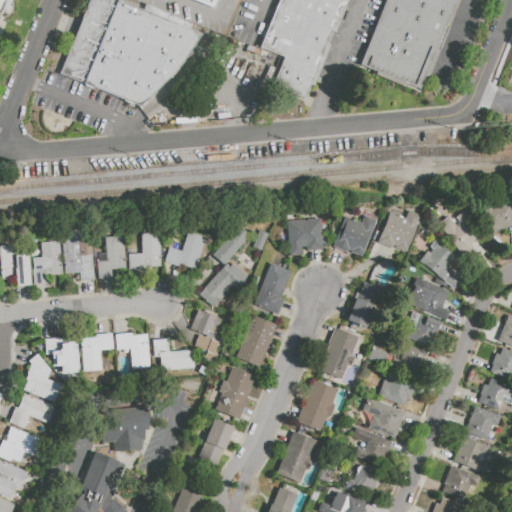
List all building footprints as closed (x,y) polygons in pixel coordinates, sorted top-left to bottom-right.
[(0,0),(0,10),(5,12),(9,0),(0,0)] [(118,0),(87,0),(59,73),(138,105),(153,93),(174,72),(189,51),(200,34),(118,0)] [(214,0),(211,8),(191,0),(214,0)] [(277,0),(258,48),(282,58),(269,89),(302,102),(310,82),(313,84),(329,45),(326,44),(332,31),(334,32),(346,0),(277,0)] [(384,0),(358,65),(375,72),(375,75),(402,85),(403,83),(419,90),(424,76),(428,77),(438,51),(435,50),(445,24),(448,25),(458,0),(384,0)] [(490,233),(481,204),(492,201),(494,207),(509,202),(511,211),(511,226),(509,227),(490,233)] [(388,212),(377,242),(390,247),(405,253),(419,215),(407,210),(404,218),(388,212)] [(437,225),(449,215),(453,219),(458,215),(457,213),(460,210),(479,234),(473,239),(486,254),(483,256),(487,261),(475,271),(437,225)] [(332,247),(339,250),(346,252),(347,250),(362,255),(376,221),(363,216),(360,223),(344,217),(332,247)] [(288,255),(286,221),(319,218),(322,249),(314,250),(306,250),(305,246),(301,247),(302,254),(288,255)] [(211,255),(239,226),(250,237),(222,266),(211,255)] [(94,280),(86,280),(78,281),(78,273),(65,275),(61,231),(90,229),(94,280)] [(167,247),(180,251),(186,232),(205,237),(195,269),(180,265),(179,267),(163,262),(167,247)] [(126,269),(112,270),(112,278),(105,279),(97,280),(96,262),(105,262),(103,236),(123,234),(126,269)] [(160,234),(161,267),(152,267),(152,270),(128,271),(127,254),(140,254),(140,234),(160,234)] [(417,261),(438,278),(456,257),(435,239),(428,247),(431,249),(428,253),(425,251),(417,261)] [(59,241),(61,274),(46,276),(47,285),(42,285),(33,286),(31,258),(39,258),(38,243),(59,241)] [(30,286),(23,286),(15,287),(14,279),(1,280),(0,263),(0,246),(17,246),(18,256),(28,255),(30,286)] [(276,313),(280,305),(283,298),(280,296),(290,270),(268,261),(251,303),(276,313)] [(197,295),(226,265),(229,267),(234,262),(241,270),(236,275),(242,280),(234,289),(233,287),(212,309),(197,295)] [(440,279),(453,289),(457,284),(462,278),(449,268),(440,279)] [(362,283),(381,290),(365,329),(346,322),(349,314),(362,283)] [(447,293),(440,308),(448,311),(444,321),(404,303),(412,284),(431,292),(434,287),(447,293)] [(196,311),(221,320),(215,335),(213,334),(210,340),(217,343),(213,353),(216,354),(213,363),(202,359),(205,352),(192,348),(196,338),(187,335),(196,311)] [(410,311),(437,322),(433,330),(437,331),(429,349),(399,336),(410,311)] [(275,325),(272,331),(258,367),(235,357),(240,343),(237,341),(242,329),(244,330),(251,315),(275,325)] [(511,346),(497,341),(507,316),(511,317),(511,346)] [(333,327),(358,337),(351,354),(354,355),(350,366),(347,365),(340,381),(317,371),(328,344),(326,343),(330,335),(333,327)] [(152,372),(149,331),(164,329),(165,339),(167,339),(169,352),(191,350),(193,368),(152,372)] [(81,372),(78,339),(94,338),(94,335),(111,333),(113,352),(103,353),(99,356),(101,370),(81,372)] [(114,334),(132,333),(133,335),(146,334),(149,367),(130,368),(129,349),(115,350),(114,334)] [(76,339),(79,372),(59,374),(59,368),(52,368),(51,355),(44,355),(43,339),(60,338),(61,341),(76,339)] [(405,344),(426,353),(416,378),(388,366),(392,358),(398,360),(405,344)] [(370,348),(388,356),(382,368),(365,360),(370,348)] [(511,382),(488,373),(491,365),(490,364),(495,353),(498,355),(501,348),(511,352),(511,382)] [(50,370),(46,379),(61,385),(53,404),(22,391),(26,381),(24,380),(30,366),(27,361),(36,354),(50,370)] [(214,409),(239,419),(241,413),(255,377),(231,368),(226,382),(222,380),(218,391),(221,393),(214,409)] [(401,408),(376,396),(387,369),(416,382),(408,401),(405,400),(401,408)] [(476,404),(479,397),(478,397),(483,384),(486,386),(489,378),(511,386),(511,407),(502,403),(498,413),(476,404)] [(313,381),(336,389),(331,404),(334,406),(330,416),(327,415),(320,432),(296,422),(298,418),(302,406),(303,406),(313,381)] [(8,423),(15,407),(17,408),(23,394),(53,407),(46,424),(29,417),(24,430),(8,423)] [(367,397),(404,413),(393,438),(367,427),(372,416),(361,411),(367,397)] [(484,440),(464,432),(474,407),(499,417),(496,426),(490,424),(484,440)] [(121,453),(144,451),(144,441),(148,441),(147,432),(152,431),(149,409),(107,413),(112,448),(121,453)] [(214,468),(221,450),(223,451),(230,436),(233,428),(213,420),(196,460),(214,468)] [(10,462),(0,458),(0,444),(8,426),(37,439),(30,456),(23,453),(19,463),(11,460),(10,462)] [(355,427),(391,442),(388,449),(390,450),(385,463),(382,462),(380,468),(353,457),(358,447),(363,450),(364,445),(350,439),(355,427)] [(292,430),(316,439),(310,456),(312,457),(308,468),(305,467),(300,481),(276,473),(289,438),(292,430)] [(452,461),(462,436),(488,447),(484,457),(479,454),(473,469),(452,461)] [(127,511),(130,509),(118,500),(106,511),(101,511),(123,457),(99,449),(83,489),(88,490),(86,498),(84,495),(68,511),(127,511)] [(0,495),(0,460),(27,472),(20,490),(13,487),(8,499),(0,495)] [(359,464),(380,473),(369,499),(342,487),(346,478),(352,480),(359,464)] [(441,492),(451,466),(479,477),(475,487),(468,485),(462,500),(441,492)] [(173,511),(186,480),(205,487),(195,511),(173,511)] [(266,511),(276,487),(295,495),(288,511),(266,511)] [(316,511),(321,502),(329,505),(335,491),(344,495),(345,493),(367,502),(364,509),(365,510),(364,511),(316,511)] [(431,511),(435,503),(438,504),(441,497),(460,505),(457,511),(431,511)] [(0,511),(0,499),(14,506),(11,511),(0,511)]
